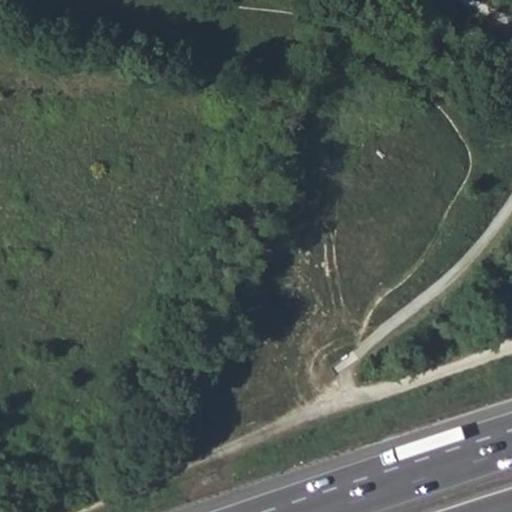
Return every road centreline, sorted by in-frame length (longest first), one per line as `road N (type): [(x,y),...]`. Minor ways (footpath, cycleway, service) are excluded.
road 1 (track): [(353,400),(79,511)]
road 2 (track): [(353,400),(346,381),(360,350),(479,249),(511,204)]
road 3 (motorway): [(511,445),(303,511)]
road 4 (track): [(511,349),(353,400)]
